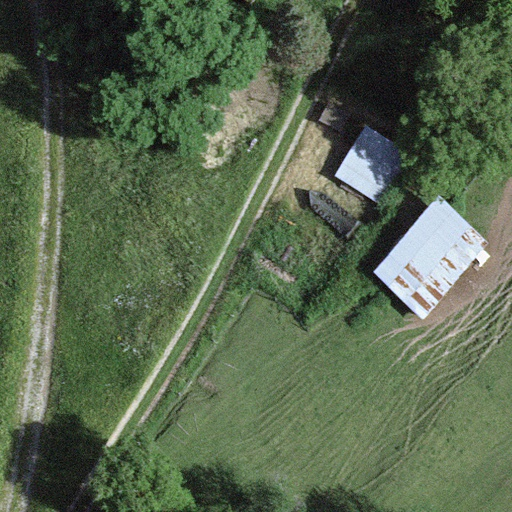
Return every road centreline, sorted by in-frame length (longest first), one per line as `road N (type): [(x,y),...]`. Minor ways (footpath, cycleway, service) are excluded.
road 1 (track): [(360,0),(193,339),(88,511)]
road 2 (track): [(18,511),(53,274),(59,78),(48,0)]
